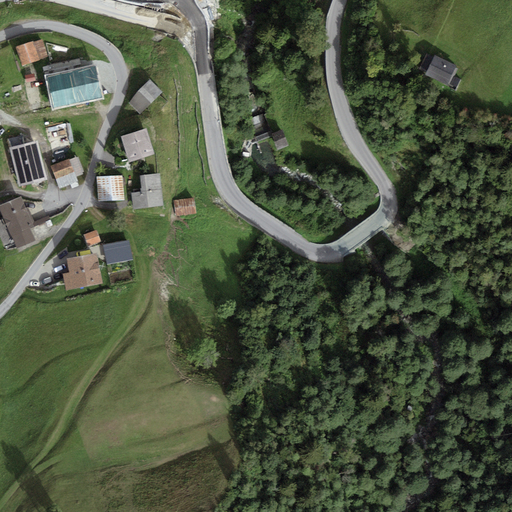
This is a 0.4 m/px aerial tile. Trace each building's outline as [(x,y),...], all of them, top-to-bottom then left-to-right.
[(213,19),(216,0),(177,0),(175,11),(213,19)] [(33,45),(15,50),(20,68),(38,64),(33,45)] [(457,71),(435,60),(428,76),(450,86),(457,71)] [(90,67),(43,79),(51,112),(98,100),(90,67)] [(145,83),(125,105),(136,115),(156,94),(145,83)] [(264,121),(253,125),(262,149),(273,145),(264,121)] [(49,129),(50,141),(74,137),(72,126),(49,129)] [(139,132),(117,139),(125,164),(148,157),(139,132)] [(278,152),(289,149),(285,133),(274,136),(278,152)] [(23,136),(5,140),(18,191),(49,183),(39,143),(26,146),(23,136)] [(72,160),(51,170),(61,190),(81,180),(72,160)] [(120,176),(95,179),(98,205),(124,201),(120,176)] [(154,176),(126,179),(130,210),(158,206),(154,176)] [(25,196),(0,206),(0,212),(17,251),(37,243),(33,234),(38,225),(25,196)] [(192,198),(173,201),(175,218),(195,215),(192,198)] [(97,232),(83,238),(88,250),(102,244),(97,232)] [(130,242),(105,247),(109,265),(134,260),(130,242)] [(96,257),(67,262),(70,275),(64,276),(67,291),(101,285),(96,257)]
